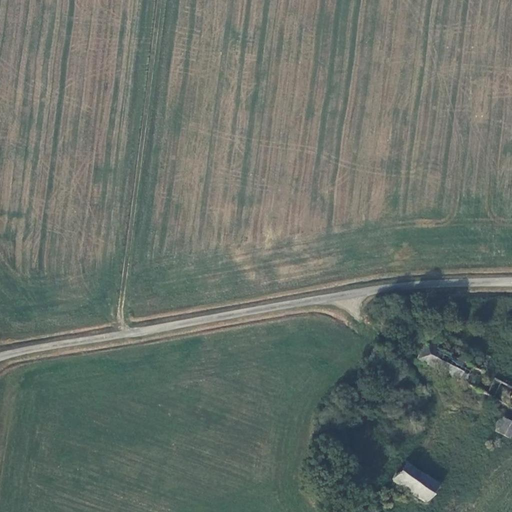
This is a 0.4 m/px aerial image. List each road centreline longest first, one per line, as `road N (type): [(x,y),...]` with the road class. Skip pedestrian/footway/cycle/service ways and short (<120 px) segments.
road 1 (unclassified): [(0,358),(374,291),(511,283)]
road 2 (track): [(159,0),(121,333)]
